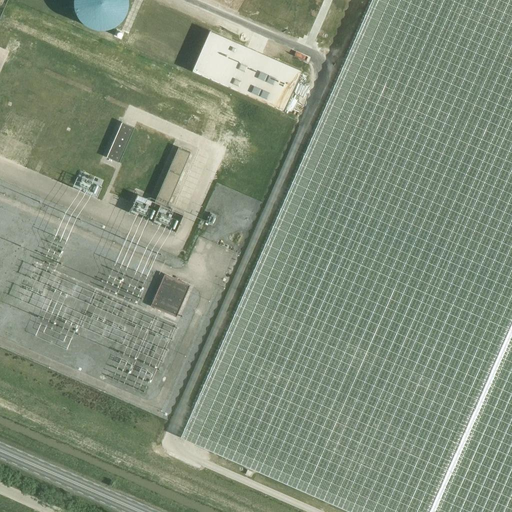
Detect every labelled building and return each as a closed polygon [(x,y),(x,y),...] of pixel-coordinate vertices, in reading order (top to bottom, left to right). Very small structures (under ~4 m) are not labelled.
[(73,0),(73,2),(73,3),(73,4),(73,6),(73,7),(74,9),(74,10),(75,12),(75,13),(76,14),(76,16),(77,17),(78,18),(79,20),(80,21),(81,22),(82,23),(83,24),(84,25),(85,26),(86,26),(88,27),(89,28),(91,29),(92,29),(94,29),(95,30),(97,30),(98,30),(99,30),(101,30),(102,30),(104,30),(105,30),(107,30),(108,29),(110,29),(111,28),(112,28),(114,27),(115,26),(116,25),(117,25),(119,24),(120,23),(121,22),(122,20),(123,19),(123,18),(124,17),(125,15),(126,14),(126,13),(127,11),(127,10),(127,9),(128,7),(128,6),(128,4),(128,3),(128,1),(127,0),(73,0)] [(511,511),(511,0),(371,0),(180,438),(348,511),(511,511)] [(301,71),(209,31),(191,72),(284,112),(301,71)] [(134,129),(121,124),(106,159),(119,164),(134,129)] [(190,153),(178,148),(154,202),(167,207),(190,153)] [(190,286),(164,274),(150,306),(176,318),(190,286)]
